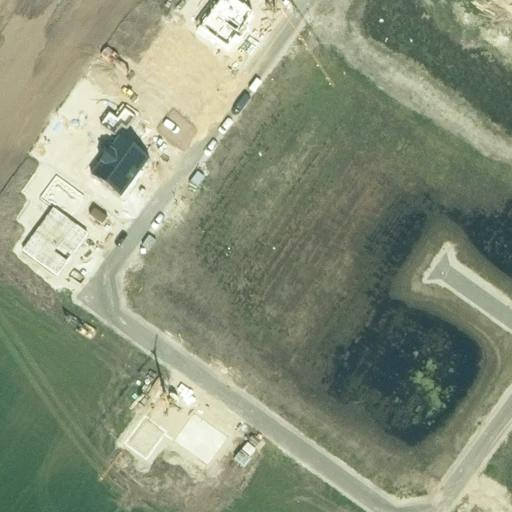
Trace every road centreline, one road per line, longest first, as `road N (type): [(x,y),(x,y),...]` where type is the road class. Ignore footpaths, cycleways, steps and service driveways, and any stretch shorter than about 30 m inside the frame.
road 1 (residential): [(384,511),(110,311),(101,284),(309,0)]
road 2 (residential): [(511,405),(434,511)]
